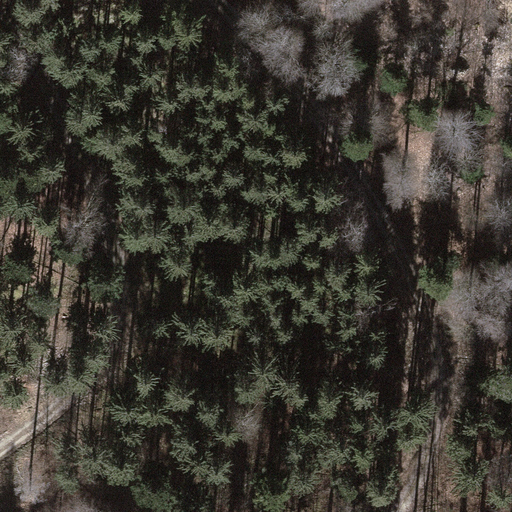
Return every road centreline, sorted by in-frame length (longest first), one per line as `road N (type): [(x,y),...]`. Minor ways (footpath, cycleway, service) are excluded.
road 1 (track): [(206,0),(313,107),(418,277),(439,335),(446,405),(430,464),(400,511)]
road 2 (track): [(11,0),(46,82),(128,201),(126,317),(87,384),(0,450)]
